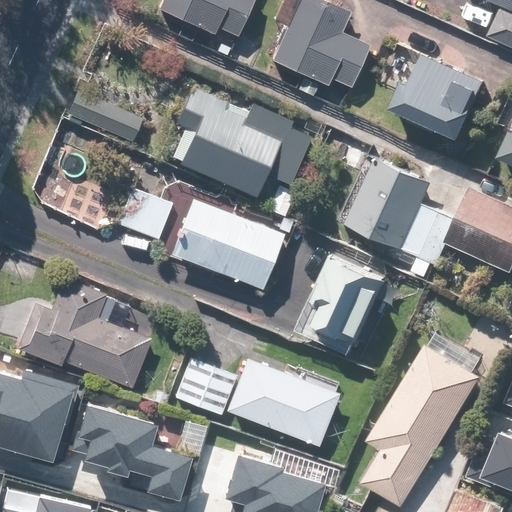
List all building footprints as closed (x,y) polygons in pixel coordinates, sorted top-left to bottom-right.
[(215,31),(235,39),(252,0),(160,0),(155,12),(212,37),(215,31)] [(329,80),(349,89),(367,47),(338,34),(348,10),(325,0),(295,0),(269,62),(326,87),(329,80)] [(511,0),(488,0),(499,5),(485,36),(511,48),(511,0)] [(480,83),(411,53),(385,112),(454,142),(480,83)] [(180,126),(165,164),(253,199),(262,177),(285,187),(306,137),(284,129),(288,120),(249,104),(243,119),(224,112),(228,102),(185,85),(169,122),(180,126)] [(141,118),(75,93),(66,118),(131,143),(141,118)] [(507,131),(495,161),(511,168),(511,95),(507,94),(494,126),(507,131)] [(432,183),(374,156),(341,227),(399,254),(432,183)] [(156,241),(170,202),(124,185),(109,223),(156,241)] [(511,267),(511,208),(467,188),(442,242),(510,273),(511,267)] [(281,235),(186,199),(165,256),(259,291),(281,235)] [(381,280),(325,256),(306,300),(319,306),(308,331),(351,349),(381,280)] [(131,389),(147,339),(94,322),(103,294),(59,280),(50,308),(31,302),(15,352),(131,389)] [(481,358),(438,330),(365,441),(379,450),(360,479),(401,505),(483,380),(472,372),(481,358)] [(231,369),(185,354),(171,399),(218,413),(231,369)] [(337,395),(242,358),(221,410),(316,447),(337,395)] [(0,452),(49,464),(68,382),(23,371),(20,382),(0,376),(0,452)] [(79,452),(76,463),(128,477),(130,471),(144,475),(140,489),(174,498),(185,455),(142,444),(147,424),(78,406),(67,449),(79,452)] [(465,482),(511,500),(511,427),(510,427),(504,440),(485,432),(465,482)] [(275,466),(230,454),(218,497),(231,501),(227,511),(310,511),(317,487),(272,475),(275,466)] [(448,511),(499,511),(501,508),(458,490),(448,511)] [(87,511),(88,506),(34,494),(29,511),(21,511),(4,508),(2,511),(87,511)]
